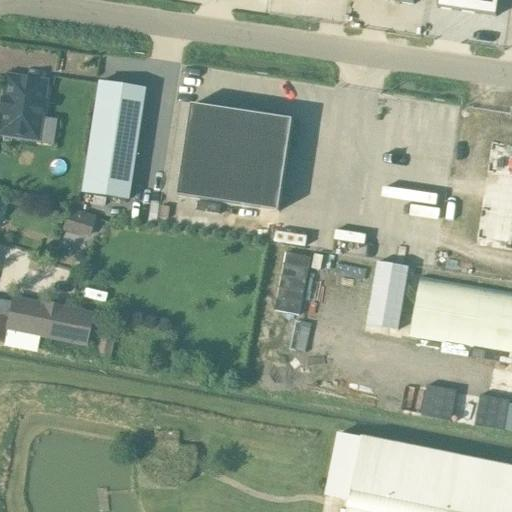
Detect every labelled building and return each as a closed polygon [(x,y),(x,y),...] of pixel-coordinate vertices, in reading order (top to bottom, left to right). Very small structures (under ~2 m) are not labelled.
[(438,0),(439,3),(498,12),(499,0),(438,0)] [(14,140),(15,137),(36,140),(45,83),(6,77),(3,100),(0,100),(0,110),(1,110),(0,117),(0,134),(2,135),(1,138),(14,140)] [(80,194),(127,201),(144,91),(97,84),(80,194)] [(419,99),(418,131),(452,133),(454,100),(419,99)] [(279,212),(293,121),(191,105),(177,197),(279,212)] [(432,236),(511,246),(511,166),(491,163),(489,174),(499,175),(503,199),(486,202),(484,212),(428,205),(423,244),(421,231),(398,228),(394,260),(406,261),(407,259),(420,261),(421,255),(429,253),(432,236)] [(161,206),(159,218),(167,219),(169,207),(161,206)] [(68,209),(63,228),(89,236),(94,217),(68,209)] [(408,269),(377,263),(366,326),(397,331),(408,269)] [(511,291),(421,275),(411,334),(511,352),(511,291)] [(8,334),(82,349),(89,316),(15,301),(8,334)] [(425,416),(460,419),(462,388),(427,385),(425,416)] [(480,422),(483,397),(465,394),(462,420),(480,422)] [(511,511),(511,468),(339,433),(327,496),(348,501),(345,511),(511,511)]
